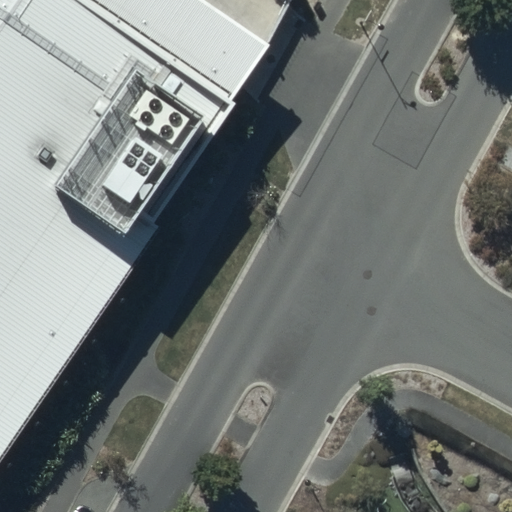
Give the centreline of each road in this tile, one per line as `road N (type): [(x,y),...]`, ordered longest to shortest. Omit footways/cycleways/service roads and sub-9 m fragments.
road 1 (residential): [(141,511),(294,235)]
road 2 (residential): [(511,30),(373,277)]
road 3 (residential): [(294,235),(427,0)]
road 4 (residential): [(373,277),(242,511)]
road 5 (residential): [(511,351),(373,277)]
